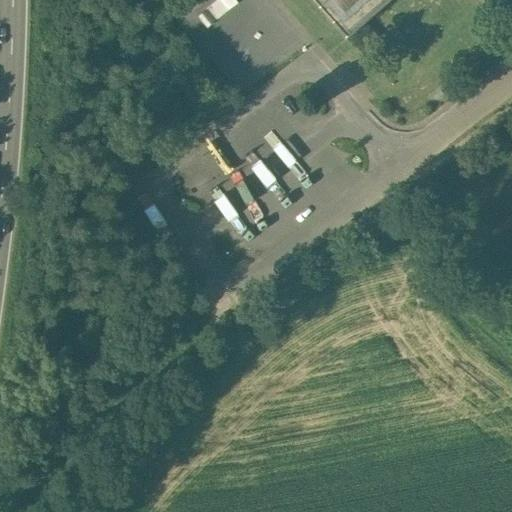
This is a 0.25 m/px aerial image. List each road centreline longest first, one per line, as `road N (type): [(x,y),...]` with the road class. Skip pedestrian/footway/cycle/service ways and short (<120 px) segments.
road 1 (residential): [(511,82),(242,304)]
road 2 (track): [(511,356),(486,336),(376,193)]
road 3 (primary): [(11,0),(0,200)]
